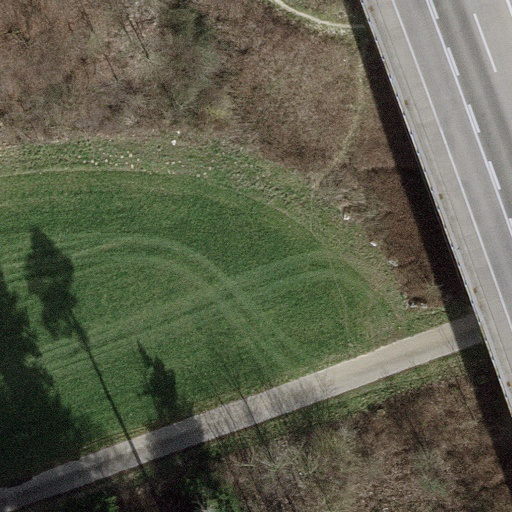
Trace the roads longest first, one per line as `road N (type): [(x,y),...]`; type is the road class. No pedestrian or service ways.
road 1 (track): [(0,503),(511,310)]
road 2 (motorway): [(467,0),(511,119)]
